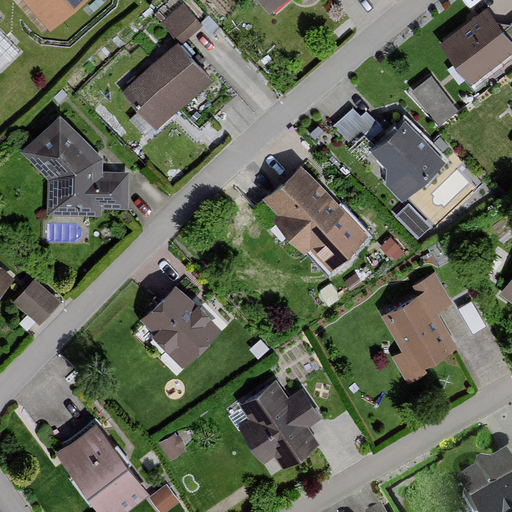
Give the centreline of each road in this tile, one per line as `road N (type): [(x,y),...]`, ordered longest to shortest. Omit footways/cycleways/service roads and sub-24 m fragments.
road 1 (residential): [(423,0),(196,188),(0,393)]
road 2 (residential): [(287,511),(511,383)]
